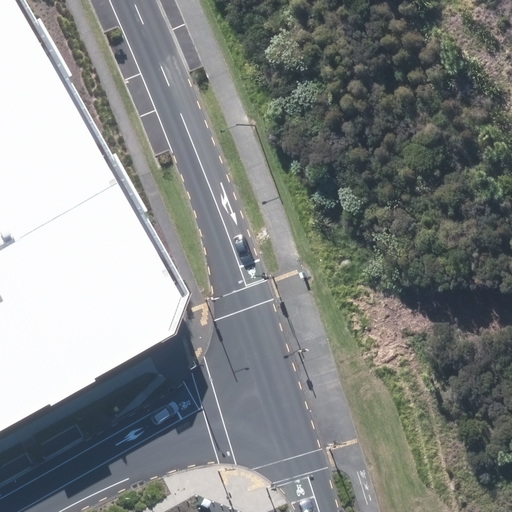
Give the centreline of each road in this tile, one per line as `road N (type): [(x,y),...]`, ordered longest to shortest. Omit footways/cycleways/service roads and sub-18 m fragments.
road 1 (unclassified): [(275,386),(130,0)]
road 2 (unclassified): [(3,511),(127,443),(275,386)]
road 3 (unknown): [(482,340),(275,386)]
road 4 (unclassified): [(316,511),(275,386)]
